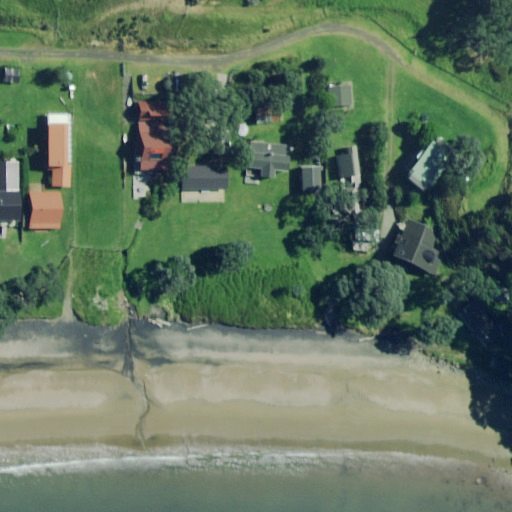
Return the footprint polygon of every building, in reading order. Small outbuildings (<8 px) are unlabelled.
[(18,70),(5,69),(5,82),(18,83),(18,70)] [(349,86),(327,88),(328,107),(351,106),(349,86)] [(164,170),(165,101),(138,101),(138,170),(164,170)] [(281,122),(280,108),(253,111),(254,124),(281,122)] [(69,187),(69,115),(44,115),(45,167),(51,167),(51,187),(69,187)] [(451,160),(428,142),(405,172),(428,190),(451,160)] [(289,146),(250,143),(248,168),(260,169),(259,177),(272,178),(273,171),(286,172),(289,146)] [(355,148),(337,151),(342,190),(360,188),(355,148)] [(0,222),(16,222),(17,162),(0,162),(0,222)] [(225,191),(226,167),(184,167),(183,190),(225,191)] [(319,192),(318,168),(299,169),(300,193),(319,192)] [(58,193),(28,193),(27,229),(58,229),(58,193)] [(436,235),(406,221),(390,257),(433,276),(443,254),(430,248),(436,235)] [(497,332),(480,312),(466,324),(483,344),(497,332)]
